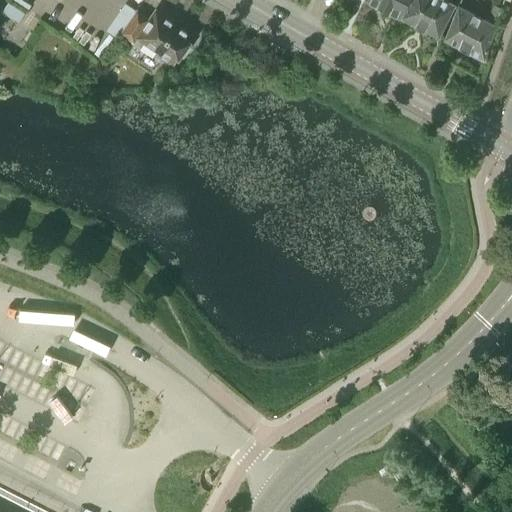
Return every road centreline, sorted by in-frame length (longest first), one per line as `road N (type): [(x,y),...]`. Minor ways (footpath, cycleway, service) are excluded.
road 1 (secondary): [(501,149),(240,0)]
road 2 (secondary): [(282,485),(432,375),(511,294)]
road 3 (residential): [(195,405),(61,322),(0,299)]
road 4 (residential): [(115,511),(195,405)]
